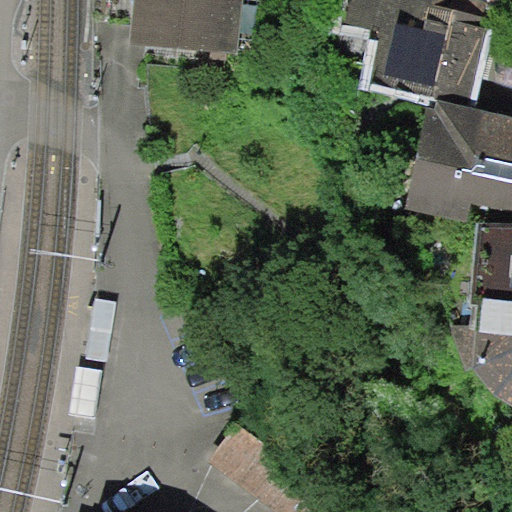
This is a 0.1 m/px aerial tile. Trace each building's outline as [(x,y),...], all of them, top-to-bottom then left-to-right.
[(239,0),(139,0),(138,46),(238,50),(239,0)] [(347,0),(342,23),(376,31),(366,75),(469,100),(489,18),(471,13),(455,10),(457,0),(347,0)] [(405,211),(469,224),(474,200),(511,207),(511,116),(478,110),(427,100),(405,211)] [(479,330),(511,332),(511,224),(480,221),(474,297),(482,298),(479,330)] [(97,300),(88,355),(102,358),(110,302),(97,300)] [(511,332),(479,330),(475,329),(474,369),(509,409),(511,410),(511,332)] [(96,416),(103,370),(77,366),(70,412),(96,416)] [(339,511),(350,499),(248,419),(214,462),(278,511),(339,511)]
